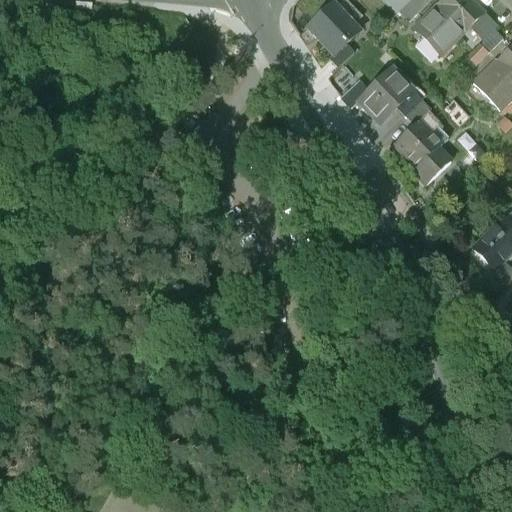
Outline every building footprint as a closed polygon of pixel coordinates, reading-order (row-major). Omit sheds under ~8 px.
[(384,0),(397,13),(411,0),(384,0)] [(411,0),(397,13),(407,24),(430,0),(411,0)] [(467,0),(444,0),(418,26),(424,32),(421,35),(441,56),(468,30),(483,15),(467,0)] [(334,3),(305,30),(332,59),(329,61),(338,70),(355,54),(348,47),(363,33),(334,3)] [(497,30),(483,15),(468,30),(483,44),(494,33),(497,30)] [(483,44),(479,48),(487,56),(502,42),(494,33),(483,44)] [(511,46),(472,86),(499,113),(511,99),(511,46)] [(415,94),(392,72),(370,94),(357,106),(379,128),(396,112),(415,94)] [(359,83),(343,99),(353,110),(357,106),(370,94),(359,83)] [(415,94),(396,112),(403,120),(404,119),(421,103),(422,102),(415,94)] [(421,103),(404,119),(414,129),(419,124),(431,113),(421,103)] [(452,103),(442,112),(458,129),(468,120),(452,103)] [(511,127),(511,126),(503,118),(495,127),(505,135),(511,127)] [(441,148),(419,124),(414,129),(395,147),(402,155),(401,156),(416,172),(413,176),(425,189),(450,165),(437,152),(441,148)] [(511,231),(504,222),(473,251),(494,273),(511,255),(511,231)] [(511,273),(506,269),(491,288),(501,296),(511,282),(511,273)]
